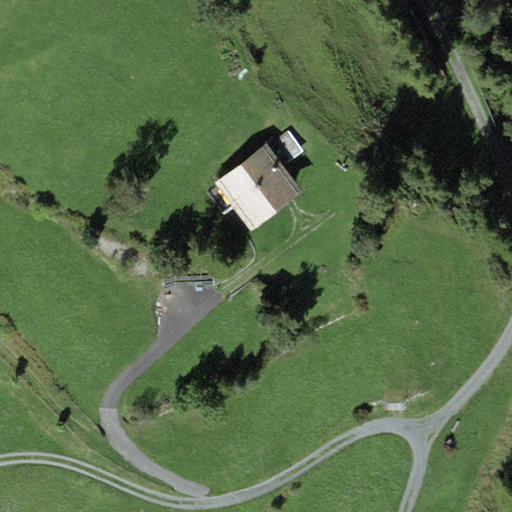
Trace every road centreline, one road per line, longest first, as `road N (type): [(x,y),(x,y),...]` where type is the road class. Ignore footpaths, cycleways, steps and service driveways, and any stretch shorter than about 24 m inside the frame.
road 1 (track): [(0,459),(56,459),(157,498),(213,502),(256,491),(363,428),(391,423),(422,435)]
road 2 (track): [(233,287),(111,390),(106,425),(124,452),(213,502)]
road 3 (track): [(511,194),(424,0)]
road 4 (track): [(422,435),(511,332)]
